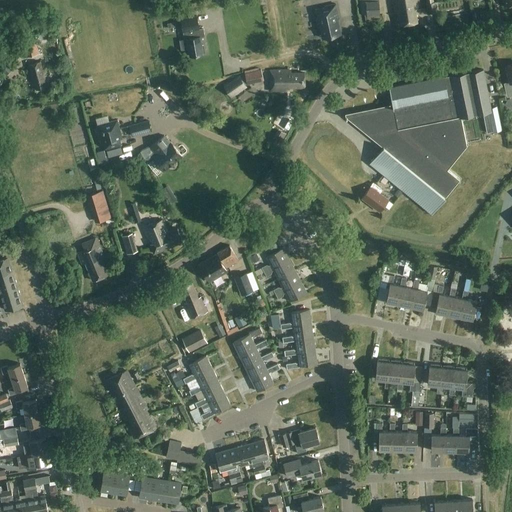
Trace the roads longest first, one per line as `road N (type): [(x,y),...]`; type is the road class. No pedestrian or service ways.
road 1 (residential): [(345,480),(478,473),(481,370),(472,346),(334,318)]
road 2 (tertiary): [(269,199),(276,173),(339,79),(379,60),(511,30)]
road 3 (tertiary): [(44,321),(145,284),(269,199)]
road 4 (unclassified): [(77,503),(44,321)]
road 5 (residential): [(173,434),(200,439),(337,373)]
road 6 (unclassified): [(44,321),(0,167)]
road 7 (residential): [(334,318),(324,278),(269,199)]
